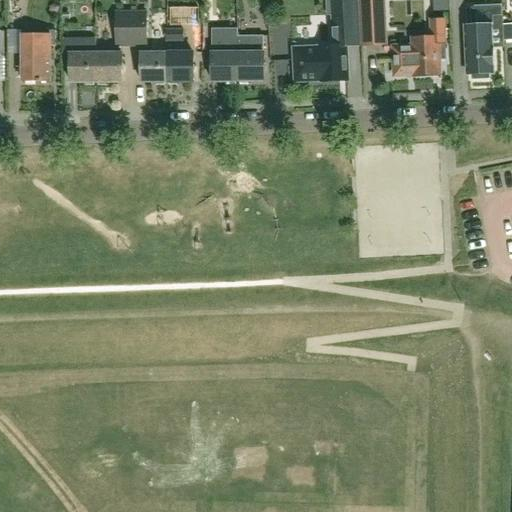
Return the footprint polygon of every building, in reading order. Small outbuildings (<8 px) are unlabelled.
[(347,47),(362,47),(359,0),(332,0),(335,47),(321,47),(321,48),(295,49),(296,82),(323,81),(323,82),(349,81),(347,47)] [(386,0),(361,0),(363,31),(364,47),(388,46),(387,30),(386,0)] [(2,23),(23,22),(22,3),(1,3),(2,23)] [(133,46),(133,14),(118,14),(118,46),(133,46)] [(148,14),(133,14),(133,46),(148,46),(148,14)] [(202,14),(193,14),(193,28),(202,28),(202,14)] [(494,25),(466,27),(468,75),(473,74),(473,79),(490,78),(490,74),(494,73),(493,48),(505,48),(504,40),(504,25),(503,16),(494,16),(494,25)] [(446,44),(447,44),(446,21),(432,21),(433,39),(414,39),(414,47),(394,48),(396,77),(415,77),(415,78),(442,77),(441,61),(447,60),(446,44)] [(239,29),(213,29),(213,54),(214,54),(215,83),(239,83),(239,54),(239,37),(239,29)] [(40,35),(23,35),(23,82),(51,82),(52,47),(56,47),(56,31),(40,31),(40,35)] [(168,31),(168,42),(185,42),(185,31),(168,31)] [(265,37),(255,37),(239,37),(239,54),(239,83),(266,83),(265,37)] [(98,54),(98,38),(64,39),(64,56),(72,56),(72,84),(98,84),(98,54)] [(168,83),(168,53),(143,53),(143,83),(168,83)] [(168,53),(168,83),(194,83),(194,53),(168,53)] [(98,54),(98,84),(124,84),(123,54),(98,54)]
